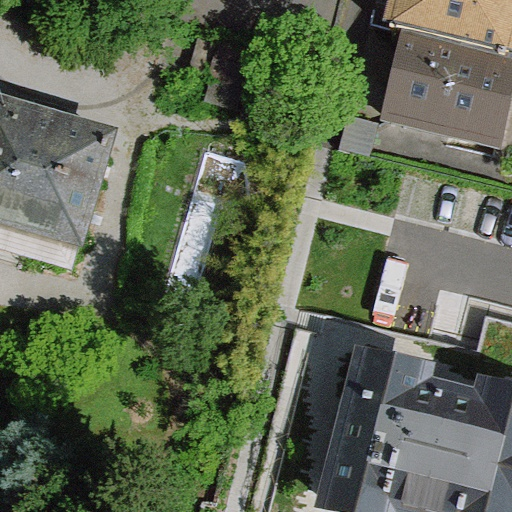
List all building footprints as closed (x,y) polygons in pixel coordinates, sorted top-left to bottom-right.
[(511,0),(400,0),(393,31),(414,39),(510,63),(511,63),(511,0)] [(510,63),(414,39),(394,123),(489,146),(510,63)] [(293,103),(302,72),(223,48),(213,79),(293,103)] [(0,109),(0,251),(71,272),(112,142),(0,109)] [(373,124),(349,119),(342,151),(370,158),(376,133),(373,124)] [(511,511),(511,325),(489,320),(481,353),(430,340),(376,327),(365,369),(330,507),(347,511),(391,511),(393,508),(409,511),(511,511)]
